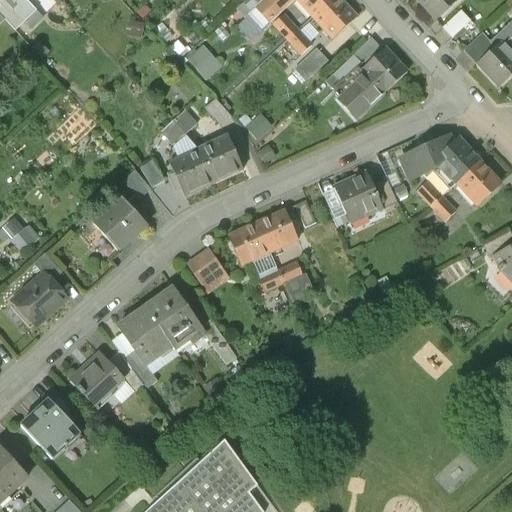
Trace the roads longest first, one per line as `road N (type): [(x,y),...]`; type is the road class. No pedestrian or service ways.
road 1 (residential): [(0,397),(177,238),(217,212),(472,103)]
road 2 (residential): [(472,103),(376,0)]
